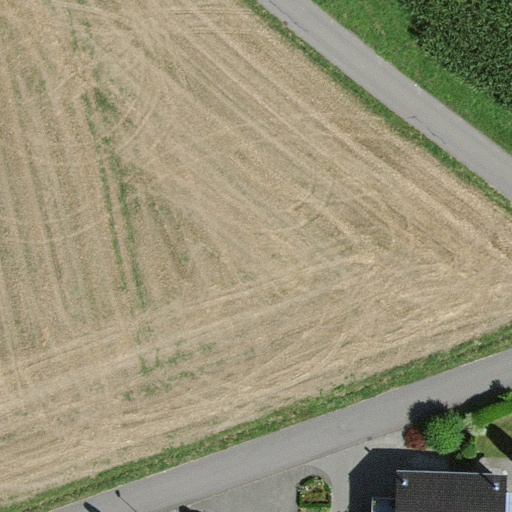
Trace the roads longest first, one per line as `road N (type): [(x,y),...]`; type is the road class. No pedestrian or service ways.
road 1 (residential): [(511,341),(71,511)]
road 2 (residential): [(288,0),(511,178)]
